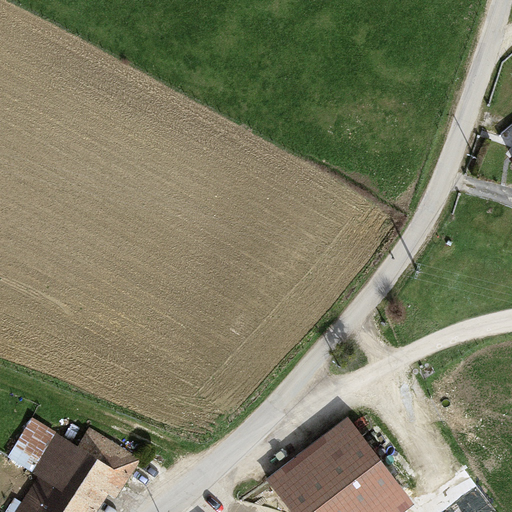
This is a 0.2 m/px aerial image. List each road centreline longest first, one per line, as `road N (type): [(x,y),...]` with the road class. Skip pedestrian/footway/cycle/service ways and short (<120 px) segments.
road 1 (residential): [(160,511),(238,450),(350,330),(408,249),(504,0)]
road 2 (track): [(511,315),(447,334),(335,389),(297,387)]
